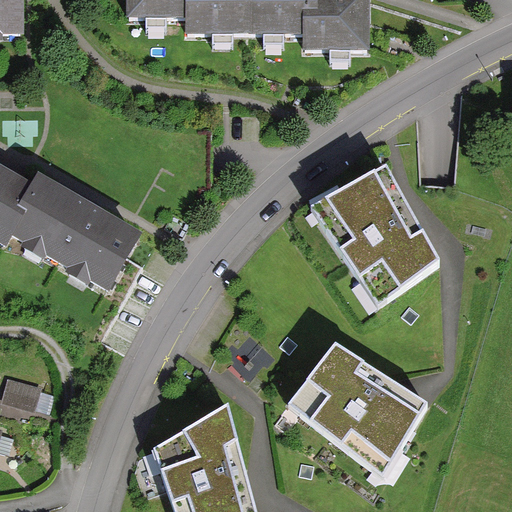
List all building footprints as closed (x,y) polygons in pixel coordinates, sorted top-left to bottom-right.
[(16,0),(0,0),(0,33),(17,34),(16,0)] [(189,30),(253,29),(252,0),(134,0),(135,16),(188,15),(189,30)] [(252,0),(253,29),(307,27),(308,46),(364,44),(363,0),(252,0)] [(31,184),(0,166),(0,239),(5,242),(10,233),(25,208),(20,205),(31,184)] [(381,173),(314,215),(375,310),(441,267),(381,173)] [(140,233),(37,174),(31,184),(20,205),(25,208),(10,233),(107,290),(140,233)] [(338,351),(293,409),(386,479),(430,410),(338,351)] [(43,391),(11,382),(5,404),(37,413),(43,391)] [(261,511),(231,413),(156,455),(175,511),(261,511)]
